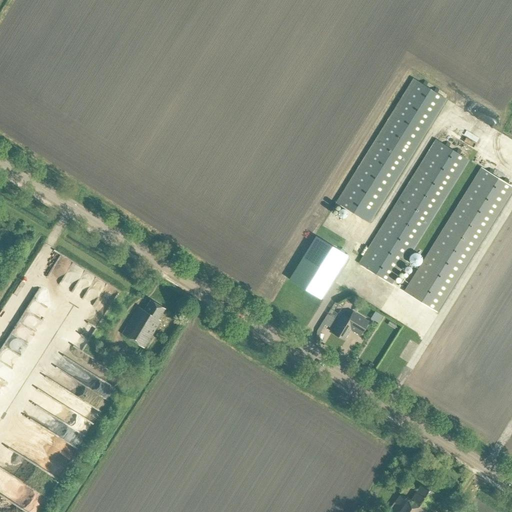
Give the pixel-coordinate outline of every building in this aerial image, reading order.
[(368,225),(446,99),(413,79),(335,204),(368,225)] [(391,284),(467,160),(435,140),(358,264),(391,284)] [(405,291),(436,311),(511,188),(511,187),(481,168),(405,291)] [(321,298),(347,256),(315,236),(289,279),(321,298)] [(159,319),(165,309),(150,300),(144,310),(138,307),(122,335),(144,348),(161,320),(159,319)] [(368,321),(352,312),(348,318),(342,315),(331,332),(344,340),(350,329),(359,335),(368,321)] [(322,322),(329,327),(334,318),(327,314),(322,322)] [(52,434),(53,443),(61,443),(61,434),(52,434)] [(0,479),(27,497),(34,486),(36,487),(40,481),(35,478),(33,481),(0,459),(0,479)] [(426,511),(437,495),(422,485),(411,502),(400,495),(388,511),(426,511)]
